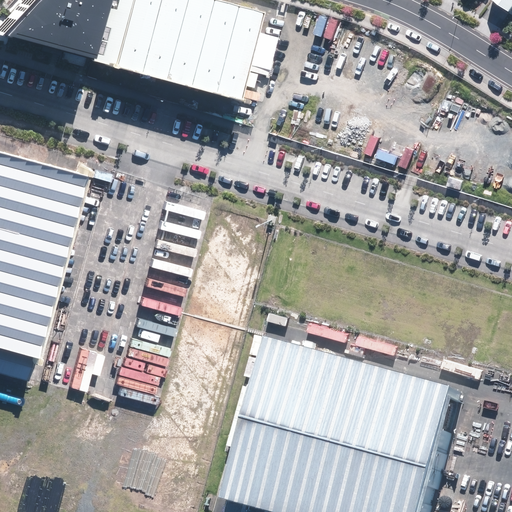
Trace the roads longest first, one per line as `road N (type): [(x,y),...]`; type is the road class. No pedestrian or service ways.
road 1 (residential): [(0,92),(511,248)]
road 2 (unknown): [(267,328),(435,380),(489,407),(481,461),(457,511)]
road 3 (residential): [(511,72),(384,0)]
